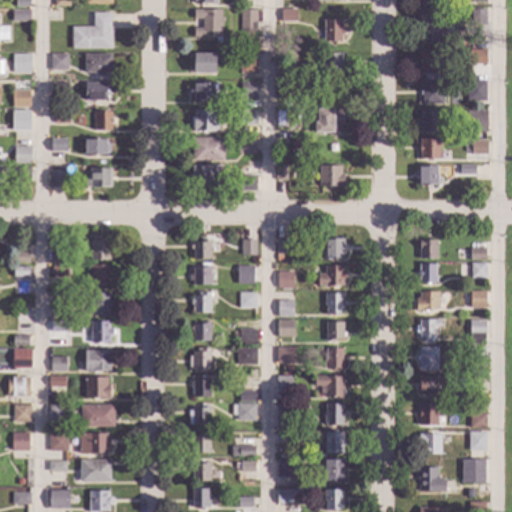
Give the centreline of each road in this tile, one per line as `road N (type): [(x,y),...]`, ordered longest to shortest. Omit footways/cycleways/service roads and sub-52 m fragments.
road 1 (residential): [(150,0),(153,511)]
road 2 (residential): [(386,0),(384,511)]
road 3 (residential): [(511,214),(0,215)]
